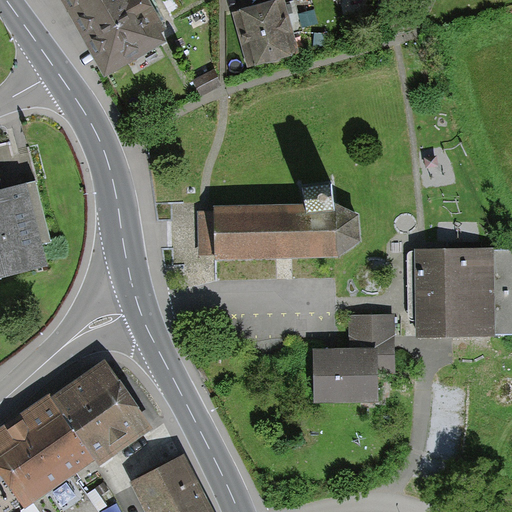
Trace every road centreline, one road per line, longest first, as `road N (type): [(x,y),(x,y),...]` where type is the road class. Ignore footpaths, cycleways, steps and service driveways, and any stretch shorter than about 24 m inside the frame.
road 1 (tertiary): [(139,306),(105,150),(56,71)]
road 2 (tertiary): [(239,511),(139,306)]
road 3 (residential): [(139,306),(78,336),(0,404)]
